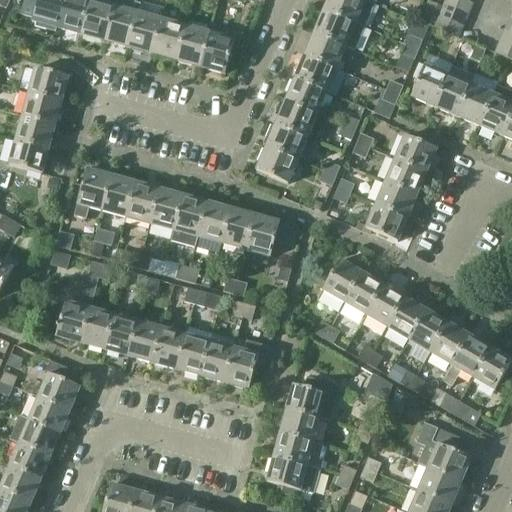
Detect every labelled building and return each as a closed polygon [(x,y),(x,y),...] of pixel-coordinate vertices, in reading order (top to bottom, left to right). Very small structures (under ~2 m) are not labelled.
[(0,0),(0,6),(6,10),(10,0),(0,0)] [(35,26),(47,30),(54,32),(55,29),(57,29),(64,0),(25,0),(21,16),(33,19),(32,22),(35,23),(35,26)] [(64,0),(57,29),(81,36),(90,1),(86,0),(64,0)] [(359,0),(328,0),(324,12),(355,25),(365,29),(374,6),(359,0)] [(446,0),(444,6),(467,16),(472,4),(462,0),(446,0)] [(114,8),(90,1),(81,36),(104,42),(114,8)] [(439,17),(463,27),(467,16),(444,6),(439,17)] [(104,42),(128,49),(138,14),(114,8),(104,42)] [(355,52),(365,29),(355,25),(324,12),(314,35),(346,48),(355,52)] [(162,21),(138,14),(128,49),(152,56),(162,21)] [(463,27),(439,17),(434,29),(458,39),(463,27)] [(152,56),(176,62),(186,27),(162,21),(152,56)] [(176,62),(200,69),(210,34),(186,27),(176,62)] [(511,34),(505,32),(500,43),(511,47),(511,34)] [(225,76),(234,41),(210,34),(200,69),(225,76)] [(345,65),(340,63),(346,48),(314,35),(305,57),(342,73),(345,65)] [(405,46),(418,52),(423,42),(409,36),(405,46)] [(511,47),(500,43),(495,55),(511,61),(511,47)] [(418,52),(405,46),(401,56),(414,62),(418,52)] [(486,51),(476,46),(470,60),(480,64),(486,51)] [(342,73),(305,57),(296,80),(327,93),(336,97),(346,74),(342,73)] [(418,64),(410,84),(416,87),(411,99),(433,108),(447,76),(424,66),(424,67),(418,64)] [(36,70),(29,95),(63,104),(70,79),(36,70)] [(456,118),(470,86),(447,76),(433,108),(456,118)] [(296,80),(286,103),(317,116),(327,93),(296,80)] [(386,91),(399,97),(403,88),(390,82),(386,91)] [(480,128),(494,96),(470,86),(456,118),(480,128)] [(511,93),(497,88),(494,96),(480,128),(502,137),(511,113),(511,93)] [(399,97),(386,91),(381,101),(394,107),(399,97)] [(29,95),(22,118),(57,127),(63,104),(29,95)] [(286,103),(276,126),(308,139),(317,116),(286,103)] [(511,141),(511,113),(502,137),(511,141)] [(342,127),(355,133),(360,123),(346,117),(342,127)] [(22,118),(16,142),(50,151),(57,127),(22,118)] [(266,139),(270,141),(267,148),(298,162),(308,139),(276,126),(275,129),(271,127),(266,139)] [(355,133),(342,127),(338,137),(351,143),(355,133)] [(356,144),(370,150),(374,141),(361,135),(356,144)] [(394,160),(426,174),(436,151),(404,137),(394,160)] [(43,176),(50,151),(16,142),(9,167),(43,176)] [(370,150),(356,144),(352,154),(365,160),(370,150)] [(288,186),(298,162),(267,148),(257,172),(288,186)] [(426,174),(394,160),(384,183),(416,197),(426,174)] [(323,172),(337,178),(341,168),(327,163),(323,172)] [(88,172),(78,206),(77,206),(74,217),(87,221),(89,210),(103,213),(112,178),(111,178),(112,174),(92,169),(91,173),(88,172)] [(337,178),(323,172),(319,183),(332,189),(337,178)] [(103,213),(126,220),(136,185),(133,184),(134,180),(122,177),(121,181),(112,178),(103,213)] [(337,190),(351,196),(355,186),(341,180),(337,190)] [(416,197),(384,183),(375,206),(407,219),(416,197)] [(159,191),(136,185),(126,220),(150,226),(159,191)] [(351,196),(337,190),(333,201),(347,206),(351,196)] [(150,226),(174,233),(183,198),(159,191),(150,226)] [(174,233),(171,242),(196,249),(198,239),(208,204),(183,198),(174,233)] [(319,212),(321,205),(315,202),(312,209),(319,212)] [(232,211),(208,204),(198,239),(222,246),(232,211)] [(355,231),(367,236),(369,232),(397,244),(407,219),(375,206),(366,228),(358,224),(355,231)] [(222,246),(246,252),(255,217),(232,211),(222,246)] [(12,221),(3,216),(0,220),(0,230),(5,234),(12,221)] [(280,224),(255,217),(246,252),(271,259),(280,224)] [(21,226),(12,221),(5,234),(14,239),(21,226)] [(56,245),(71,249),(75,234),(60,230),(56,245)] [(80,255),(92,257),(95,243),(84,240),(80,255)] [(92,257),(100,260),(104,245),(95,243),(92,257)] [(127,267),(138,270),(142,256),(130,253),(127,267)] [(138,270),(148,273),(152,259),(142,256),(138,270)] [(344,305),(362,275),(340,262),(322,292),(344,305)] [(0,295),(14,271),(0,263),(0,295)] [(57,339),(82,346),(91,311),(99,280),(100,280),(103,266),(92,263),(89,276),(84,275),(76,307),(66,305),(57,339)] [(109,283),(113,269),(103,266),(100,280),(109,283)] [(175,280),(186,283),(190,269),(179,266),(175,280)] [(186,283),(196,286),(200,272),(190,269),(186,283)] [(365,317),(383,287),(362,275),(344,305),(365,317)] [(136,290),(147,293),(151,279),(140,276),(136,290)] [(157,296),(161,282),(151,279),(147,293),(157,296)] [(223,293),(234,296),(238,282),(227,279),(223,293)] [(234,296),(244,299),(247,285),(238,282),(234,296)] [(386,330),(404,299),(383,287),(365,317),(386,330)] [(184,304),(195,306),(199,293),(188,290),(184,304)] [(205,309),(208,295),(199,293),(195,306),(205,309)] [(408,342),(426,312),(404,299),(386,330),(408,342)] [(232,317),(243,320),(247,305),(236,302),(232,317)] [(252,322),(256,308),(247,305),(243,320),(252,322)] [(82,346),(105,353),(115,318),(91,311),(82,346)] [(430,355),(447,325),(426,312),(408,342),(430,355)] [(105,353),(129,359),(139,325),(115,318),(105,353)] [(324,340),(331,328),(322,322),(314,335),(324,340)] [(163,331),(139,325),(129,359),(153,366),(163,331)] [(178,372),(189,329),(175,325),(172,334),(163,331),(153,366),(178,372)] [(451,368),(469,337),(447,325),(430,355),(451,367),(451,368)] [(331,328),(324,340),(333,346),(340,333),(331,328)] [(189,329),(178,372),(201,379),(213,335),(189,329)] [(213,335),(201,379),(225,385),(237,340),(235,340),(235,341),(213,335)] [(451,368),(451,367),(442,382),(452,388),(461,373),(472,380),(490,350),(469,337),(451,368)] [(237,340),(225,385),(249,392),(256,368),(263,370),(269,349),(237,340)] [(365,366),(373,352),(365,347),(357,361),(365,366)] [(26,362),(29,355),(18,350),(15,357),(26,362)] [(511,362),(490,350),(472,380),(495,393),(511,363),(511,362)] [(373,352),(365,366),(375,371),(383,358),(373,352)] [(48,377),(39,399),(70,412),(80,389),(69,384),(74,373),(50,363),(45,375),(48,377)] [(18,378),(4,372),(0,382),(0,383),(13,389),(18,378)] [(409,390),(416,377),(407,372),(400,385),(409,390)] [(416,377),(409,390),(419,396),(426,383),(416,377)] [(286,410),(320,419),(331,422),(340,388),(307,379),(304,389),(293,386),(286,410)] [(0,393),(9,398),(13,389),(0,383),(0,393)] [(451,415),(459,403),(447,395),(439,408),(451,415)] [(39,399),(29,421),(29,422),(60,436),(70,412),(39,399)] [(459,403),(451,415),(474,429),(482,416),(459,403)] [(286,410),(280,434),(314,443),(320,419),(286,410)] [(20,444),(19,445),(51,458),(60,436),(29,422),(29,421),(20,417),(11,440),(20,444)] [(358,431),(372,437),(376,427),(362,421),(358,431)] [(417,465),(428,469),(462,483),(472,460),(457,454),(462,441),(439,431),(424,425),(416,444),(424,448),(417,465)] [(354,440),(369,446),(372,437),(358,431),(354,440)] [(325,462),(320,461),(323,447),(313,444),(314,443),(280,434),(273,458),(321,471),(321,470),(323,470),(325,462)] [(19,445),(10,468),(41,481),(51,458),(19,445)] [(313,496),(320,471),(321,472),(321,471),(273,458),(266,483),(278,486),(276,494),(299,500),(301,492),(313,496)] [(364,469),(378,475),(382,465),(368,459),(364,469)] [(339,477),(353,482),(357,472),(343,466),(339,477)] [(32,504),(41,481),(10,468),(0,490),(32,504)] [(378,475),(364,469),(360,480),(373,485),(378,475)] [(462,483),(428,469),(418,492),(452,506),(462,483)] [(353,482),(339,477),(335,487),(348,492),(353,482)] [(103,511),(129,511),(135,493),(111,486),(103,511)] [(0,511),(28,511),(32,504),(0,490),(0,491),(0,511)] [(449,511),(452,506),(418,492),(409,511),(449,511)] [(155,511),(159,500),(135,493),(129,511),(155,511)] [(155,511),(181,511),(183,506),(159,500),(155,511)]
